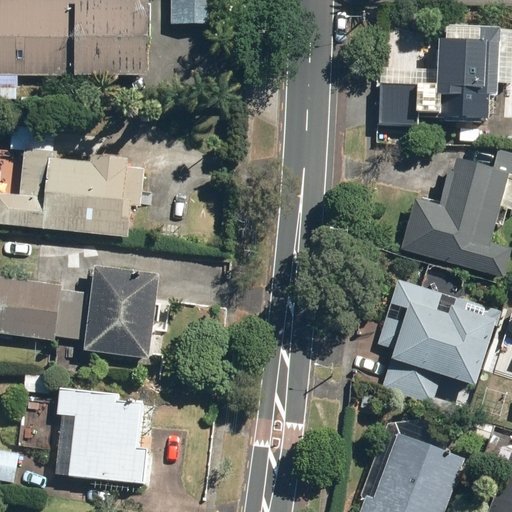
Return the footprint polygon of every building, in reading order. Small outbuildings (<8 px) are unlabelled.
[(131,0),(1,0),(0,30),(0,71),(157,77),(160,1),(131,0)] [(501,124),(502,118),(511,118),(511,29),(505,29),(506,25),(449,22),(448,44),(426,43),(425,67),(385,66),(382,126),(425,128),(425,114),(448,114),(447,121),(501,124)] [(25,196),(0,192),(0,227),(44,233),(44,229),(138,239),(146,161),(30,149),(25,196)] [(422,198),(409,250),(508,274),(511,255),(511,247),(497,244),(511,184),(511,171),(456,158),(445,204),(422,198)] [(169,272),(104,265),(95,345),(160,352),(169,272)] [(0,275),(0,330),(58,338),(65,284),(0,275)] [(401,279),(379,344),(396,350),(394,358),(480,386),(504,313),(401,279)] [(91,294),(65,291),(60,337),(87,339),(91,294)] [(53,374),(28,372),(27,391),(52,393),(53,374)] [(65,478),(142,484),(149,398),(71,392),(65,478)] [(448,511),(471,446),(391,418),(363,499),(368,500),(363,511),(448,511)] [(0,449),(0,477),(18,480),(21,452),(0,449)] [(511,511),(511,477),(497,511),(511,511)]
